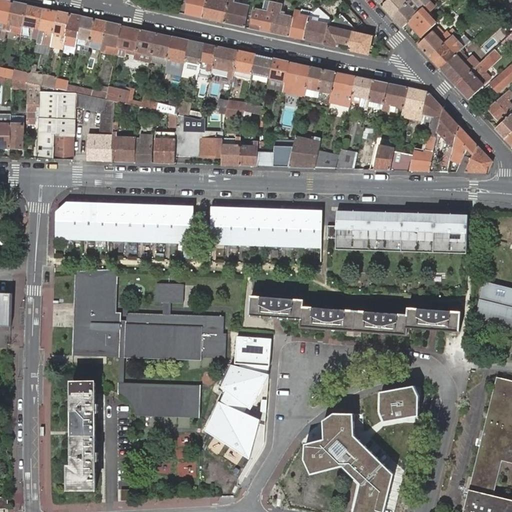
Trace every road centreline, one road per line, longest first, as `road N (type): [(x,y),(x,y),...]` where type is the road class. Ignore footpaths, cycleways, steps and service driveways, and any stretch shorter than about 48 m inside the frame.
road 1 (residential): [(42,176),(504,193)]
road 2 (residential): [(425,511),(452,398),(447,384),(408,360),(314,356),(299,367),(279,441),(238,511)]
road 3 (residential): [(32,511),(42,176)]
road 4 (residential): [(104,7),(405,72),(419,65)]
road 5 (residential): [(504,193),(505,156),(419,65)]
